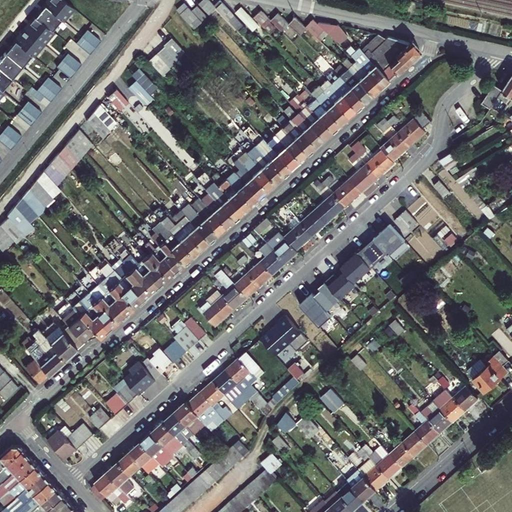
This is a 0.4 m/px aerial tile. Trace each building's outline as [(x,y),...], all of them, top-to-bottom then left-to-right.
[(73,8),(64,0),(48,0),(35,17),(34,16),(29,22),(30,23),(0,58),(0,96),(4,92),(2,90),(32,55),(33,56),(53,32),(52,31),(61,19),(63,20),(73,8)] [(209,15),(217,8),(215,6),(208,0),(203,0),(200,4),(209,15)] [(243,25),(221,1),(215,6),(217,8),(238,30),(243,25)] [(202,21),(192,10),(186,3),(178,11),(194,29),(202,21)] [(197,6),(192,10),(202,21),(207,16),(197,6)] [(242,8),(236,13),(254,31),(259,25),(242,8)] [(254,17),(270,33),(275,28),(269,22),(271,20),(262,10),(254,17)] [(289,23),(278,13),(271,20),(282,31),(289,23)] [(306,27),(295,17),(289,23),(300,35),(307,28),(306,27)] [(307,28),(317,38),(324,30),(318,24),(313,20),(306,27),(307,28)] [(318,24),(324,30),(341,46),(349,37),(339,25),(319,23),(318,24)] [(102,41),(87,29),(76,42),(90,54),(102,41)] [(378,34),(361,49),(388,79),(420,50),(410,39),(409,41),(388,36),(386,38),(378,34)] [(167,48),(178,60),(186,54),(173,40),(166,46),(167,48)] [(388,79),(361,49),(358,46),(350,54),(355,60),(380,87),(388,79)] [(167,48),(158,55),(171,69),(179,62),(178,60),(167,48)] [(82,64),(67,52),(56,66),(71,78),(82,64)] [(158,55),(150,62),(163,76),(171,69),(158,55)] [(318,67),(317,68),(327,78),(331,82),(355,109),(364,101),(339,75),(337,76),(332,71),(330,73),(322,66),(323,65),(314,56),(310,59),(318,67)] [(355,60),(347,68),(371,95),(380,87),(355,60)] [(334,69),(339,75),(364,101),(371,95),(347,68),(345,69),(340,64),(334,69)] [(138,82),(155,100),(163,93),(144,72),(136,80),(138,82)] [(509,105),(511,99),(511,74),(502,90),(497,97),(509,105)] [(62,88),(48,76),(37,90),(51,102),(62,88)] [(327,78),(320,85),(323,89),(331,82),(327,78)] [(138,82),(130,89),(146,108),(155,100),(138,82)] [(355,109),(331,82),(323,89),(347,116),(355,109)] [(489,109),(497,97),(502,90),(494,85),(482,103),(489,109)] [(316,86),(310,92),(314,97),(320,92),(316,86)] [(339,124),(314,97),(310,92),(306,88),(298,95),(307,104),(331,131),(339,124)] [(339,124),(347,116),(323,89),(320,92),(314,97),(339,124)] [(121,111),(129,104),(116,90),(108,97),(121,111)] [(323,138),(331,131),(307,104),(304,106),(296,98),(290,103),(298,112),(323,138)] [(42,112),(27,100),(17,114),(31,126),(42,112)] [(110,130),(116,122),(100,104),(93,112),(110,130)] [(323,138),(298,112),(297,113),(289,105),(283,110),(291,119),(315,145),(323,138)] [(422,111),(414,118),(423,128),(431,121),(422,111)] [(110,130),(93,112),(86,120),(103,138),(110,130)] [(307,153),(315,145),(291,119),(289,121),(282,115),(276,120),(282,127),(307,153)] [(388,121),(391,125),(398,119),(395,115),(388,121)] [(388,121),(385,118),(378,124),(384,131),(391,125),(388,121)] [(426,131),(423,128),(414,118),(398,132),(410,145),(426,131)] [(307,153),(282,127),(279,129),(274,123),(269,128),(274,133),(298,160),(307,153)] [(22,137),(8,125),(0,134),(0,140),(11,150),(22,137)] [(93,143),(79,128),(73,136),(86,152),(93,143)] [(398,132),(381,147),(383,149),(393,160),(410,145),(398,132)] [(290,168),(298,160),(274,133),(266,141),(290,168)] [(86,152),(73,136),(65,145),(79,160),(86,152)] [(290,168),(266,141),(262,137),(255,144),(282,175),(290,168)] [(255,144),(246,152),(274,183),(282,175),(255,144)] [(72,169),(79,160),(65,145),(59,153),(72,169)] [(230,150),(236,156),(242,163),(248,158),(244,154),(236,145),(230,150)] [(363,146),(356,152),(360,156),(367,150),(363,146)] [(383,149),(367,164),(378,176),(395,162),(393,160),(383,149)] [(439,160),(447,170),(463,160),(456,150),(439,160)] [(242,163),(266,189),(274,183),(246,152),(244,154),(248,158),(242,163)] [(353,162),(360,156),(356,152),(349,158),(353,162)] [(59,153),(51,162),(65,177),(72,169),(59,153)] [(227,163),(234,171),(258,197),(266,189),(242,163),(236,156),(227,163)] [(65,177),(51,162),(43,170),(57,186),(65,177)] [(367,164),(350,178),(362,191),(370,184),(378,176),(367,164)] [(43,170),(36,179),(52,198),(61,190),(57,186),(43,170)] [(200,182),(233,219),(241,212),(217,185),(210,178),(203,170),(195,177),(200,182)] [(319,176),(323,181),(327,185),(334,179),(326,170),(319,176)] [(225,178),(250,205),(258,197),(234,171),(225,178)] [(210,178),(217,185),(241,212),(250,205),(225,178),(224,180),(216,172),(210,178)] [(472,185),(465,175),(456,180),(464,189),(472,185)] [(177,177),(171,183),(181,194),(187,189),(177,177)] [(350,178),(334,193),(346,206),(362,191),(350,178)] [(36,179),(29,188),(40,201),(45,206),(53,199),(52,198),(36,179)] [(444,196),(450,191),(439,180),(433,185),(444,196)] [(327,185),(323,181),(317,187),(320,191),(327,185)] [(225,227),(233,219),(200,182),(191,189),(201,200),(225,227)] [(22,196),(32,208),(40,201),(29,188),(22,196)] [(318,207),(329,220),(346,206),(334,193),(318,207)] [(22,196),(14,205),(29,223),(38,215),(32,208),(22,196)] [(193,207),(217,234),(225,227),(201,200),(193,207)] [(481,200),(476,204),(481,209),(486,206),(481,200)] [(208,241),(217,234),(193,207),(188,202),(180,209),(208,241)] [(6,215),(8,217),(24,236),(34,228),(29,223),(14,205),(6,215)] [(153,211),(157,215),(163,210),(159,206),(153,211)] [(318,207),(301,222),(313,235),(329,220),(318,207)] [(165,208),(163,210),(174,223),(177,221),(172,216),(165,208)] [(208,241),(180,209),(172,216),(177,221),(200,248),(208,241)] [(192,255),(200,248),(177,221),(174,223),(163,210),(157,215),(160,219),(192,255)] [(406,210),(399,215),(409,226),(411,228),(417,222),(406,210)] [(409,226),(399,215),(394,220),(404,230),(409,226)] [(24,236),(8,217),(0,223),(0,225),(14,240),(16,243),(24,236)] [(255,228),(260,234),(272,222),(268,217),(255,228)] [(192,255),(160,219),(152,226),(155,230),(183,263),(192,255)] [(301,222),(285,237),(297,249),(313,235),(301,222)] [(390,224),(374,238),(387,253),(389,255),(406,241),(390,224)] [(0,248),(2,251),(14,240),(0,225),(0,248)] [(183,263),(155,230),(151,234),(158,243),(155,247),(162,255),(162,254),(169,262),(168,264),(174,271),(183,263)] [(297,249),(285,237),(280,231),(268,242),(274,250),(286,263),(298,251),(297,249)] [(441,237),(448,244),(453,239),(447,232),(441,237)] [(387,253),(374,238),(358,252),(371,267),(387,253)] [(150,251),(146,255),(166,278),(174,271),(168,264),(169,262),(162,254),(162,255),(155,247),(154,247),(148,240),(144,244),(150,251)] [(265,258),(261,261),(273,274),(286,263),(274,250),(268,242),(258,251),(265,258)] [(341,267),(355,282),(371,267),(358,252),(341,267)] [(138,262),(130,253),(122,260),(123,262),(129,269),(138,262)] [(147,267),(146,269),(153,277),(151,278),(158,286),(166,278),(146,255),(141,259),(147,267)] [(245,255),(238,261),(242,265),(249,259),(245,255)] [(248,273),(260,285),(273,274),(261,261),(248,273)] [(141,301),(149,293),(129,269),(123,262),(114,269),(128,284),(129,284),(136,292),(134,293),(141,301)] [(145,270),(138,262),(129,269),(149,293),(158,286),(151,278),(153,277),(146,269),(145,270)] [(213,276),(216,275),(222,268),(219,264),(210,272),(213,276)] [(229,290),(223,295),(235,308),(248,297),(236,284),(222,268),(216,275),(229,290)] [(99,269),(91,276),(97,283),(106,276),(99,269)] [(128,284),(114,269),(106,276),(133,308),(141,301),(134,293),(136,292),(129,284),(128,284)] [(356,284),(355,282),(345,271),(338,278),(334,273),(325,281),(341,298),(356,284)] [(248,297),(260,285),(248,273),(236,284),(248,297)] [(89,291),(96,299),(116,322),(124,316),(117,308),(119,307),(112,299),(111,299),(104,291),(97,283),(91,276),(83,284),(89,291)] [(97,283),(104,291),(111,299),(112,299),(119,307),(117,308),(124,316),(133,308),(106,276),(97,283)] [(321,289),(314,295),(323,304),(334,317),(347,305),(325,281),(319,287),(321,289)] [(74,291),(80,299),(89,291),(83,284),(74,291)] [(223,295),(213,284),(202,293),(208,301),(200,308),(215,325),(235,308),(223,295)] [(65,299),(67,301),(72,306),(80,299),(74,291),(65,299)] [(116,322),(96,299),(89,291),(80,299),(94,314),(94,313),(102,322),(101,323),(107,330),(116,322)] [(94,314),(80,299),(72,306),(74,309),(89,325),(93,330),(99,337),(107,330),(101,323),(102,322),(94,313),(94,314)] [(67,301),(56,311),(63,319),(74,309),(72,306),(67,301)] [(68,325),(77,335),(79,333),(84,329),(89,325),(74,309),(63,319),(68,325)] [(511,313),(501,323),(511,334),(511,313)] [(286,314),(278,322),(279,323),(262,338),(276,355),(290,342),(297,351),(309,340),(286,314)] [(185,323),(187,325),(200,339),(206,333),(192,318),(185,323)] [(390,324),(399,334),(404,328),(396,319),(390,324)] [(41,332),(45,337),(58,326),(53,320),(41,332)] [(62,330),(78,348),(80,345),(73,338),(77,335),(68,325),(62,330)] [(89,325),(84,329),(88,334),(93,330),(89,325)] [(200,339),(187,325),(175,337),(177,339),(187,351),(200,339)] [(65,359),(78,348),(62,330),(58,326),(45,337),(65,359)] [(25,366),(39,383),(65,359),(45,337),(41,332),(38,328),(33,333),(39,340),(37,341),(35,339),(33,341),(29,336),(22,342),(35,357),(25,366)] [(84,329),(79,333),(83,338),(88,334),(84,329)] [(84,342),(82,340),(77,335),(73,338),(80,345),(84,342)] [(174,362),(187,351),(177,339),(164,351),(165,351),(174,362)] [(509,360),(500,350),(486,362),(488,365),(472,379),(484,392),(508,371),(503,366),(509,360)] [(174,362),(165,351),(159,357),(169,367),(174,362)] [(358,353),(352,359),(361,369),(367,364),(358,353)] [(239,358),(227,369),(244,390),(257,378),(239,358)] [(139,361),(134,365),(150,384),(162,373),(152,362),(146,368),(139,361)] [(289,369),(298,379),(305,373),(295,362),(289,369)] [(150,384),(134,365),(130,369),(132,372),(125,378),(129,383),(139,394),(150,384)] [(244,390),(227,369),(214,380),(225,393),(232,401),(241,393),(247,400),(251,397),(244,390)] [(5,372),(0,376),(0,391),(12,380),(5,372)] [(445,387),(434,375),(430,378),(441,391),(445,387)] [(0,391),(0,392),(6,399),(19,387),(12,380),(0,391)] [(223,408),(217,401),(225,393),(214,380),(201,391),(225,419),(233,412),(226,405),(223,408)] [(128,404),(139,394),(129,383),(118,393),(128,404)] [(467,385),(454,397),(465,409),(478,398),(467,385)] [(345,402),(331,387),(321,397),(334,411),(345,402)] [(436,402),(452,421),(465,409),(454,397),(449,391),(446,388),(433,399),(434,400),(436,402)] [(188,403),(207,423),(213,430),(225,419),(201,391),(188,403)] [(257,391),(251,397),(268,416),(273,409),(257,391)] [(128,404),(118,393),(107,403),(117,413),(128,404)] [(440,432),(452,421),(436,402),(434,400),(433,399),(420,410),(428,419),(440,432)] [(195,434),(207,423),(188,403),(187,401),(175,412),(187,425),(195,434)] [(427,443),(440,432),(428,419),(420,410),(413,402),(409,406),(424,423),(416,431),(427,443)] [(102,407),(96,413),(105,423),(112,418),(102,407)] [(289,411),(278,421),(287,431),(298,421),(289,411)] [(184,444),(197,459),(202,454),(181,430),(187,425),(175,412),(164,422),(184,444)] [(100,428),(105,423),(96,413),(90,417),(100,428)] [(306,415),(297,422),(310,437),(318,429),(306,415)] [(83,443),(94,433),(84,422),(73,432),(83,443)] [(153,432),(170,452),(173,454),(184,444),(164,422),(153,432)] [(392,422),(388,426),(394,433),(399,429),(392,422)] [(67,426),(62,431),(67,437),(73,432),(67,426)] [(390,436),(394,433),(388,426),(384,429),(390,436)] [(83,443),(73,432),(67,437),(61,430),(50,440),(66,459),(83,443)] [(414,455),(427,443),(416,431),(402,442),(414,455)] [(165,457),(170,452),(153,432),(141,442),(160,463),(163,466),(169,461),(165,457)] [(279,435),(273,440),(284,453),(290,447),(279,435)] [(240,439),(235,444),(244,455),(250,450),(240,439)] [(149,472),(160,463),(141,442),(130,452),(142,464),(149,472)] [(402,466),(414,455),(402,442),(390,453),(402,466)] [(229,449),(239,460),(244,455),(235,444),(229,449)] [(372,459),(377,465),(389,478),(402,466),(390,453),(382,444),(374,451),(367,444),(363,448),(369,455),(372,459)] [(0,456),(0,471),(24,450),(20,446),(12,445),(0,456)] [(365,459),(369,455),(363,448),(358,452),(365,459)] [(233,465),(239,460),(229,449),(223,454),(233,465)] [(0,471),(0,477),(3,482),(31,457),(24,450),(0,471)] [(119,462),(130,474),(142,464),(130,452),(119,462)] [(165,457),(169,461),(174,456),(173,454),(170,452),(165,457)] [(272,452),(261,462),(267,468),(271,473),(282,463),(272,452)] [(333,463),(345,476),(350,472),(333,453),(328,457),(333,463)] [(227,470),(233,465),(223,454),(218,459),(227,470)] [(0,496),(1,498),(10,489),(38,465),(31,457),(3,482),(1,484),(0,484),(0,496)] [(222,475),(227,470),(218,459),(212,464),(222,475)] [(372,459),(359,470),(376,489),(389,478),(377,465),(372,459)] [(108,471),(128,494),(135,487),(127,478),(130,474),(119,462),(108,471)] [(345,476),(333,463),(329,466),(341,480),(345,476)] [(206,469),(216,480),(222,475),(212,464),(206,469)] [(0,499),(6,507),(45,473),(38,465),(10,489),(1,498),(0,498),(0,499)] [(193,467),(188,471),(193,476),(198,472),(193,467)] [(260,475),(270,486),(277,480),(271,473),(267,468),(260,475)] [(211,485),(216,480),(206,469),(201,474),(211,485)] [(376,489),(359,470),(348,480),(350,482),(365,499),(376,489)] [(92,488),(102,499),(107,495),(112,500),(119,494),(122,499),(123,498),(129,505),(134,501),(128,494),(108,471),(96,482),(97,483),(92,488)] [(188,481),(193,476),(188,471),(184,476),(188,481)] [(0,511),(15,511),(35,495),(51,480),(45,473),(6,507),(0,511)] [(152,484),(157,481),(150,474),(146,478),(152,484)] [(211,485),(201,474),(195,479),(205,490),(211,485)] [(264,491),(270,486),(260,475),(254,480),(264,491)] [(199,495),(205,490),(195,479),(190,484),(199,495)] [(42,503),(58,488),(51,480),(35,495),(42,503)] [(248,485),(258,496),(264,491),(254,480),(248,485)] [(173,486),(177,490),(181,487),(178,482),(173,486)] [(350,482),(338,492),(354,509),(365,499),(350,482)] [(199,495),(190,484),(184,489),(194,500),(199,495)] [(248,485),(242,491),(252,502),(257,498),(258,496),(248,485)] [(31,511),(45,511),(64,495),(58,488),(42,503),(36,507),(31,511)] [(184,489),(178,494),(188,505),(194,500),(184,489)] [(236,496),(246,507),(252,502),(242,491),(236,496)] [(350,511),(354,509),(338,492),(327,502),(335,511),(350,511)] [(119,494),(112,500),(116,505),(122,499),(119,494)] [(188,505),(178,494),(173,499),(183,510),(188,505)] [(61,511),(71,503),(64,495),(45,511),(61,511)] [(236,496),(230,501),(240,511),(246,507),(236,496)] [(173,511),(180,511),(183,510),(173,499),(167,504),(173,511)] [(324,499),(310,511),(335,511),(327,502),(324,499)] [(224,506),(229,511),(240,511),(230,501),(224,506)] [(30,511),(31,511),(36,507),(31,502),(26,507),(30,511)] [(61,511),(76,511),(78,511),(71,503),(61,511)] [(152,511),(159,506),(156,503),(149,508),(152,511)]
